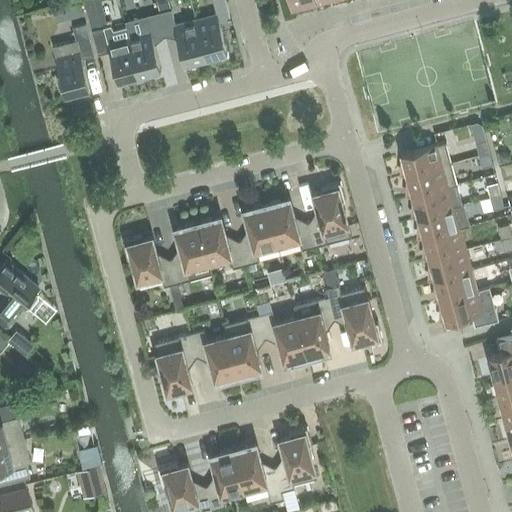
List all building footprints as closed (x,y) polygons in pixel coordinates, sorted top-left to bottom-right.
[(74,26),(84,23),(79,4),(69,7),(74,26)] [(217,13),(196,19),(207,62),(226,58),(224,53),(228,52),(220,23),(230,20),(226,5),(215,8),(217,13)] [(207,62),(196,19),(176,24),(172,9),(159,13),(165,37),(177,34),(185,64),(188,63),(189,67),(207,62)] [(153,40),(165,37),(159,13),(146,16),(150,31),(129,37),(141,80),(159,75),(158,71),(161,70),(153,40)] [(87,89),(90,88),(83,59),(95,56),(86,24),(73,27),(76,40),(53,46),(61,74),(59,78),(59,82),(60,85),(62,88),(65,91),(66,95),(70,94),(74,95),(77,96),(81,95),(84,93),(87,89)] [(141,80),(129,37),(118,39),(111,25),(92,30),(98,55),(110,52),(118,81),(122,80),(123,85),(141,80)] [(479,155),(490,153),(486,140),(476,143),(479,155)] [(406,176),(451,164),(446,141),(402,153),(401,154),(400,175),(406,176)] [(490,153),(479,155),(482,168),(493,165),(490,153)] [(412,196),(449,186),(457,184),(451,164),(406,176),(405,196),(412,196)] [(309,222),(315,246),(351,236),(342,200),(346,199),(341,181),(322,186),(323,191),(314,193),(320,219),(309,222)] [(490,197),(501,194),(498,182),(487,185),(490,197)] [(449,186),(412,196),(411,217),(417,217),(455,207),(462,205),(457,184),(449,186)] [(501,194),(490,197),(493,210),(504,207),(501,194)] [(315,246),(309,222),(297,225),(290,200),(281,202),(280,200),(267,203),(278,244),(299,238),(302,250),(315,246)] [(256,249),(278,244),(267,203),(253,207),(254,209),(245,212),(251,237),(240,240),(246,264),(259,261),(256,249)] [(455,207),(417,217),(416,238),(423,238),(461,228),(470,226),(464,204),(462,205),(455,207)] [(246,264),(240,240),(228,243),(221,218),(212,220),(211,218),(198,221),(209,262),(230,256),(233,268),(246,264)] [(209,262),(198,221),(185,225),(185,228),(176,230),(183,255),(171,258),(177,283),(212,274),(209,262)] [(501,239),(511,236),(509,224),(498,227),(501,239)] [(428,259),(467,249),(461,228),(423,238),(422,259),(428,259)] [(177,283),(171,258),(159,262),(153,236),(143,239),(142,234),(123,239),(128,258),(132,257),(138,281),(161,275),(165,286),(177,283)] [(511,236),(501,239),(505,251),(511,249),(511,236)] [(434,280),(473,270),(467,249),(428,259),(428,280),(434,280)] [(0,320),(2,322),(6,325),(20,308),(21,309),(24,304),(27,307),(31,306),(38,297),(38,293),(35,291),(39,287),(7,261),(0,269),(0,320)] [(479,290),(478,290),(473,270),(434,280),(433,300),(439,301),(479,290)] [(326,288),(328,296),(335,320),(347,317),(353,342),(363,340),(364,344),(383,339),(378,321),(374,322),(365,286),(341,292),(339,285),(326,288)] [(479,290),(439,301),(439,321),(446,321),(447,321),(471,315),(475,326),(499,320),(490,287),(478,290),(479,290)] [(323,323),(335,320),(328,296),(294,305),(297,317),(308,357),(321,353),(320,351),(330,348),(323,323)] [(308,357),(297,317),(276,322),(273,311),(259,314),(266,338),(278,335),(284,361),(294,358),(294,361),(308,357)] [(254,342),(266,338),(259,314),(225,323),(228,335),(239,375),(252,372),(252,369),(261,367),(254,342)] [(239,375),(228,335),(207,341),(204,329),(191,333),(197,357),(209,354),(216,379),(225,376),(226,379),(239,375)] [(490,361),(487,361),(492,378),(511,373),(511,332),(497,337),(501,352),(488,355),(490,361)] [(0,352),(9,341),(0,333),(0,352)] [(185,360),(197,357),(191,333),(154,342),(164,378),(160,379),(165,397),(184,392),(183,388),(192,385),(185,360)] [(498,399),(511,395),(511,373),(492,378),(498,399)] [(503,420),(511,417),(511,395),(498,399),(503,420)] [(0,445),(25,439),(15,402),(0,405),(0,445)] [(509,440),(511,439),(511,417),(503,420),(509,440)] [(275,467),(282,491),(295,488),(292,476),(315,470),(308,446),(312,445),(307,427),(288,432),(290,436),(280,439),(287,464),(275,467)] [(25,439),(0,445),(0,484),(31,477),(27,462),(31,461),(25,439)] [(282,491),(275,467),(264,470),(257,445),(247,447),(247,445),(233,449),(244,489),(266,483),(271,502),(284,499),(282,491)] [(223,495),(244,489),(233,449),(220,452),(221,455),(211,457),(218,482),(206,485),(213,510),(226,506),(223,495)] [(213,511),(213,510),(206,485),(194,488),(188,463),(179,466),(177,461),(158,466),(163,484),(167,483),(174,511),(197,511),(199,511),(213,511)] [(79,494),(104,490),(100,464),(75,468),(79,494)] [(33,511),(28,489),(1,496),(5,511),(0,511),(33,511)]
